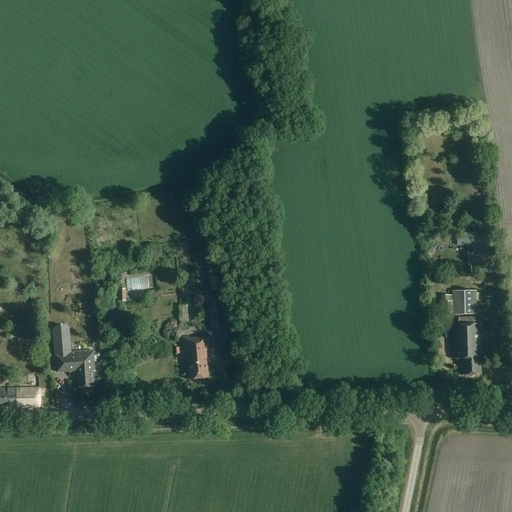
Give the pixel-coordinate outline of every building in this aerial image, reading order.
[(473,243),(473,252),(495,250),(493,232),(478,234),(478,231),(462,232),(463,244),(473,243)] [(495,250),(473,252),(469,252),(470,264),(496,262),(495,250)] [(130,275),(106,276),(107,288),(130,287),(130,275)] [(218,276),(210,278),(212,290),(220,289),(218,276)] [(451,295),(442,295),(442,315),(476,314),(476,291),(451,292),(451,295)] [(206,295),(210,330),(225,329),(220,294),(206,295)] [(462,359),(463,375),(482,374),(482,358),(483,358),(482,324),(474,324),(474,317),(459,318),(459,325),(452,325),(452,351),(456,351),(456,359),(462,359)] [(54,329),(55,351),(57,372),(58,372),(77,371),(78,388),(79,387),(94,386),(93,373),(93,371),(95,371),(93,355),(93,350),(71,352),(70,352),(68,328),(54,329)] [(51,329),(36,330),(37,358),(52,357),(51,329)] [(182,337),(184,359),(187,359),(187,360),(189,379),(208,378),(207,364),(207,362),(210,362),(210,358),(206,358),(206,350),(209,350),(208,336),(182,337)] [(58,373),(59,386),(67,385),(67,390),(75,389),(74,372),(58,373)] [(25,406),(40,406),(40,389),(0,389),(0,404),(24,404),(25,406)]
